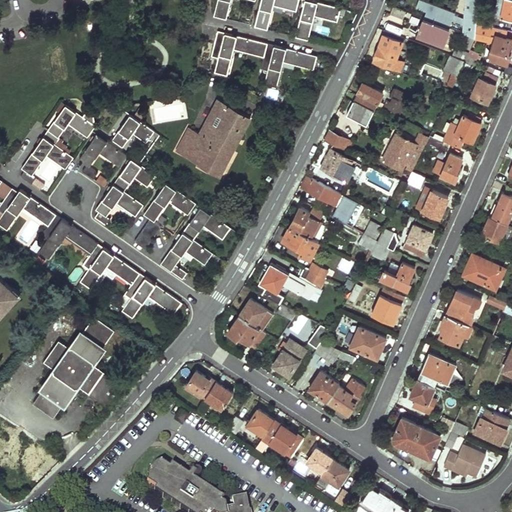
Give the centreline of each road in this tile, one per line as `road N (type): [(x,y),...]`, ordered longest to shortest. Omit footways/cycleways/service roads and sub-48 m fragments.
road 1 (residential): [(511,108),(362,448)]
road 2 (residential): [(349,56),(210,308)]
road 3 (residential): [(190,335),(101,437),(19,511)]
road 4 (residential): [(190,335),(362,448)]
road 5 (residential): [(362,448),(438,497),(476,498),(511,473)]
road 6 (residential): [(349,56),(210,23),(204,0)]
road 7 (residential): [(210,308),(86,223)]
